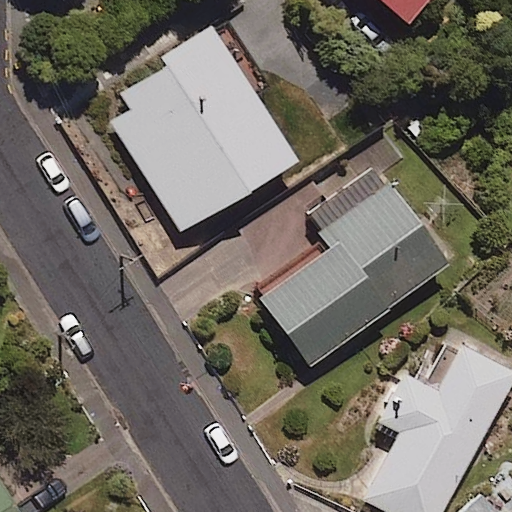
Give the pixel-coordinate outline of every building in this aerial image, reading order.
[(406,0),(380,0),(396,13),(406,0)] [(158,55),(238,178),(287,146),(247,85),(262,76),(230,25),(215,35),(203,16),(154,48),(158,55)] [(238,178),(158,55),(113,84),(126,104),(106,117),(172,220),(238,178)] [(441,253),(381,173),(319,220),(327,232),(250,290),(301,358),(441,253)] [(435,511),(508,360),(450,332),(428,378),(397,363),(373,413),(393,423),(359,495),(394,511),(435,511)] [(511,511),(511,461),(486,485),(511,511)] [(0,511),(16,511),(0,486),(0,511)]
